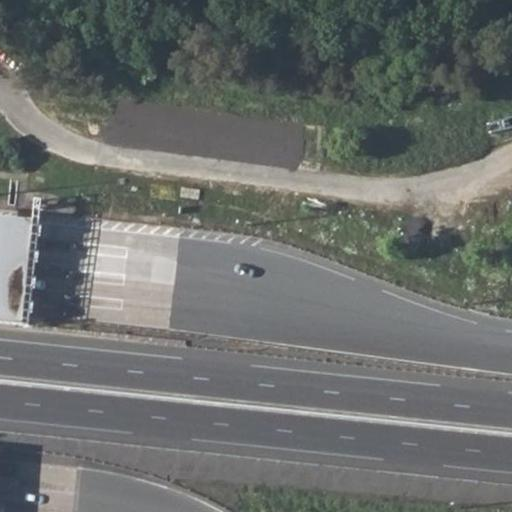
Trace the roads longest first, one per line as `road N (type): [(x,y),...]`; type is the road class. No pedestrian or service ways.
road 1 (motorway): [(511,411),(0,357)]
road 2 (motorway): [(0,401),(511,454)]
road 3 (motorway): [(473,355),(120,286),(0,275)]
